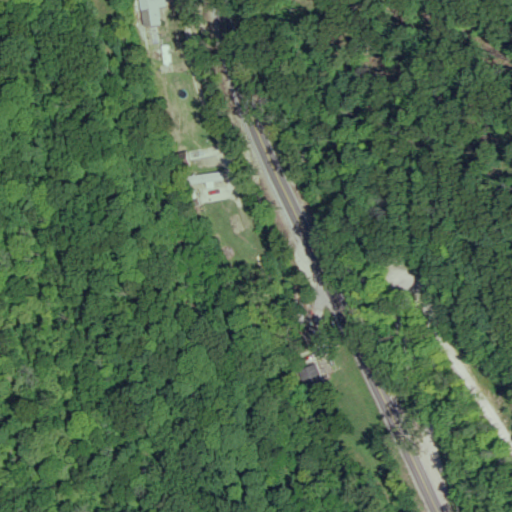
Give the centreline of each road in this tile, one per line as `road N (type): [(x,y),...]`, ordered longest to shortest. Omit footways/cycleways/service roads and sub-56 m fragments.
road 1 (residential): [(511,432),(421,275),(397,271),(392,282),(431,432),(433,484)]
road 2 (secondary): [(225,0),(234,55),(340,312)]
road 3 (secondary): [(443,511),(340,312)]
